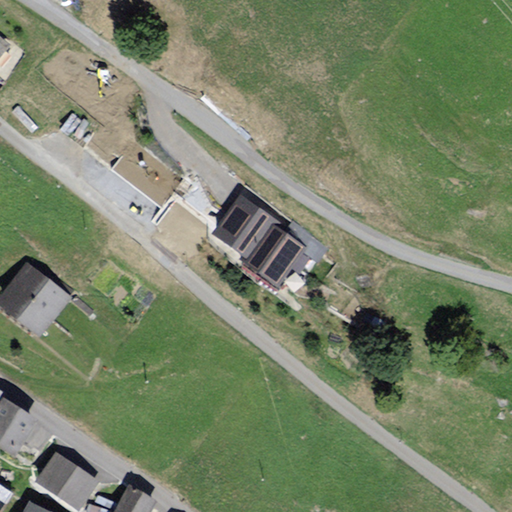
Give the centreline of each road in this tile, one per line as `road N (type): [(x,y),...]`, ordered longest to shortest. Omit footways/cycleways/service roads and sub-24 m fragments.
road 1 (residential): [(0,127),(150,239),(477,511)]
road 2 (unclassified): [(511,281),(351,223),(24,0)]
road 3 (residential): [(0,391),(168,511)]
